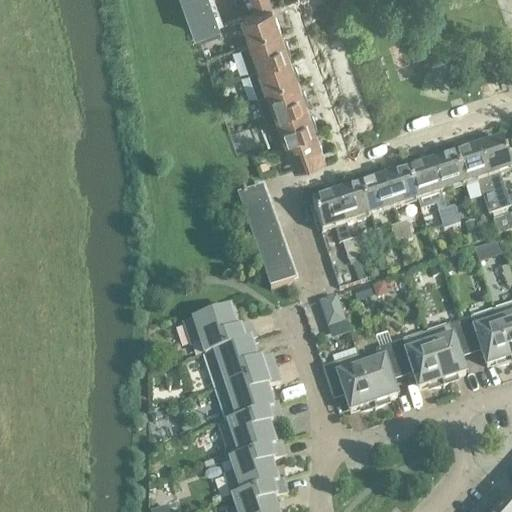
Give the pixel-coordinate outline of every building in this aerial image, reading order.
[(210,0),(207,0),(187,7),(195,30),(199,41),(219,34),(216,23),(219,22),(210,0)] [(253,0),(257,11),(242,16),(251,42),(281,31),(271,1),(270,0),(253,0)] [(281,31),(251,42),(251,43),(239,47),(248,70),(290,55),(281,31)] [(290,55),(248,70),(256,95),(299,80),(290,55)] [(299,80),(256,95),(265,119),(307,105),(299,80)] [(307,105),(265,119),(268,129),(268,132),(269,134),(270,136),(271,138),(274,144),(316,129),(307,105)] [(316,129),(274,144),(274,146),(286,141),(294,165),(325,154),(316,129)] [(511,174),(502,144),(478,152),(488,183),(511,175),(511,174)] [(478,152),(455,160),(464,191),(488,183),(478,152)] [(455,160),(431,167),(441,198),(464,191),(455,160)] [(431,167),(407,175),(417,206),(441,198),(431,167)] [(407,175),(384,182),(394,213),(417,206),(407,175)] [(384,182),(360,190),(370,221),(394,213),(384,182)] [(360,190),(337,198),(347,228),(370,221),(360,190)] [(238,199),(246,223),(270,214),(262,191),(238,199)] [(357,262),(351,244),(347,228),(337,198),(313,205),(323,236),(335,232),(340,247),(343,246),(348,264),(357,262)] [(452,229),(460,227),(454,209),(446,212),(452,229)] [(452,229),(446,212),(437,214),(443,232),(452,229)] [(270,214),(246,223),(254,245),(278,237),(270,214)] [(511,219),(494,225),(498,238),(511,233),(511,219)] [(404,245),(412,242),(407,224),(398,226),(404,245)] [(404,245),(398,226),(390,229),(396,248),(404,245)] [(278,237),(254,245),(262,268),(286,260),(278,237)] [(360,241),(351,244),(357,262),(365,259),(360,241)] [(497,242),(476,252),(484,268),(505,258),(497,242)] [(286,260),(262,268),(271,291),(295,283),(286,260)] [(336,299),(320,305),(328,330),(344,324),(336,299)] [(511,306),(494,313),(511,366),(511,306)] [(201,346),(205,358),(250,342),(250,343),(255,342),(250,328),(237,332),(229,310),(184,326),(191,349),(201,346)] [(475,319),(460,324),(469,351),(479,348),(486,369),(495,366),(506,366),(511,365),(511,366),(494,313),(493,313),(494,326),(479,330),(475,319)] [(460,324),(425,335),(443,389),(444,389),(443,388),(453,382),(456,379),(465,376),(458,355),(469,351),(460,324)] [(425,335),(391,347),(400,374),(411,370),(418,392),(426,389),(434,390),(442,389),(442,390),(443,389),(425,335)] [(250,342),(205,358),(212,380),(221,377),(225,389),(275,372),(271,359),(257,363),(250,343),(250,342)] [(358,358),(357,358),(375,412),(376,412),(376,410),(386,405),(389,402),(397,399),(389,378),(400,374),(391,347),(376,352),(376,365),(362,370),(358,358)] [(357,358),(322,370),(331,397),(343,393),(350,415),(359,412),(370,412),(374,411),(374,412),(375,412),(357,358)] [(275,372),(225,389),(229,401),(220,404),(227,425),(273,410),(273,409),(266,389),(280,385),(275,372)] [(273,410),(227,425),(231,438),(221,441),(229,463),(275,447),(268,427),(282,422),(277,408),(273,409),(273,410)] [(275,447),(229,463),(234,475),(225,478),(232,500),(278,485),(277,484),(271,464),(284,459),(280,445),(275,447)] [(278,485),(232,500),(235,511),(276,511),(273,501),(287,496),(282,482),(277,484),(278,485)] [(511,511),(511,508),(506,503),(497,511),(511,511)]
